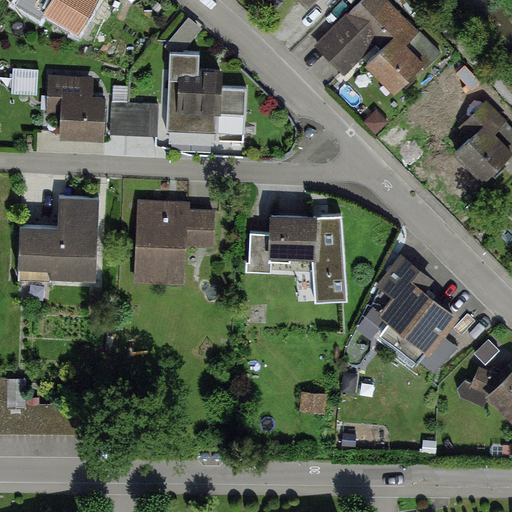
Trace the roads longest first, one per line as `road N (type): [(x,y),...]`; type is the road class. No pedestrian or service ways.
road 1 (residential): [(0,471),(511,476)]
road 2 (residential): [(0,161),(374,173)]
road 3 (residential): [(374,173),(298,88),(201,0)]
road 4 (residential): [(511,310),(374,173)]
